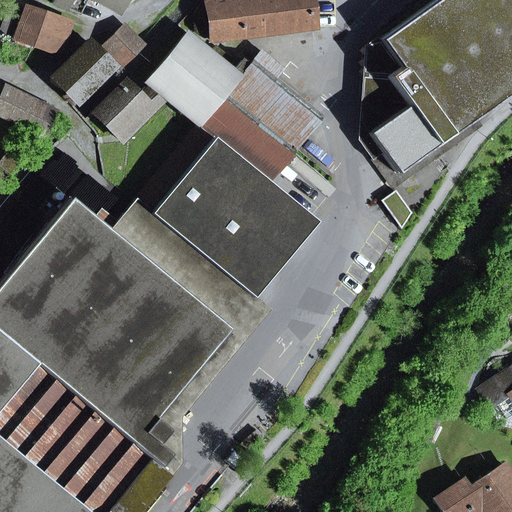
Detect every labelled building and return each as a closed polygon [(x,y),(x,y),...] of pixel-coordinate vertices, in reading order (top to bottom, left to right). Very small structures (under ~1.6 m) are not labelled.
[(53,0),(52,4),(77,13),(83,0),(93,0),(116,12),(122,0),(53,0)] [(210,40),(311,27),(307,0),(224,0),(205,3),(206,6),(199,6),(193,15),(195,31),(203,38),(209,37),(210,40)] [(394,174),(398,170),(473,117),(511,89),(511,12),(503,0),(433,0),(377,40),(397,67),(391,72),(384,77),(404,105),(365,133),(394,174)] [(511,0),(503,0),(511,12),(511,0)] [(8,5),(0,29),(0,34),(32,45),(42,16),(8,5)] [(32,45),(50,51),(61,48),(70,26),(42,16),(32,45)] [(123,25),(102,46),(122,65),(143,45),(123,25)] [(246,65),(236,77),(184,34),(145,82),(196,125),(267,184),(320,117),(274,79),(269,84),(246,65)] [(394,174),(365,133),(404,105),(384,77),(391,72),(397,67),(377,40),(375,37),(362,47),(356,140),(391,190),(405,180),(398,170),(394,174)] [(78,99),(112,66),(88,42),(54,75),(78,99)] [(145,87),(137,95),(123,82),(92,112),(121,143),(162,102),(145,87)] [(0,96),(0,115),(43,135),(55,110),(5,87),(0,96)] [(480,127),(473,117),(398,170),(405,180),(480,127)] [(251,298),(314,222),(267,184),(196,125),(133,201),(251,298)] [(14,143),(0,162),(0,165),(8,172),(24,151),(14,143)] [(379,201),(399,229),(410,213),(394,191),(379,201)] [(108,231),(68,198),(0,280),(0,511),(140,511),(169,477),(158,468),(163,462),(168,455),(155,445),(166,431),(152,420),(227,330),(226,329),(108,231)] [(251,298),(133,201),(116,221),(108,231),(226,329),(251,298)] [(108,231),(116,221),(101,209),(93,218),(108,231)] [(468,392),(463,390),(474,367),(464,361),(459,371),(447,402),(456,406),(473,417),(479,408),(468,392)] [(511,369),(511,368),(477,391),(489,408),(508,395),(511,401),(511,369)] [(428,441),(440,416),(431,412),(416,444),(424,447),(427,440),(428,441)] [(468,511),(477,506),(481,511),(511,511),(511,479),(502,465),(467,488),(462,479),(432,499),(441,511),(468,511)]
